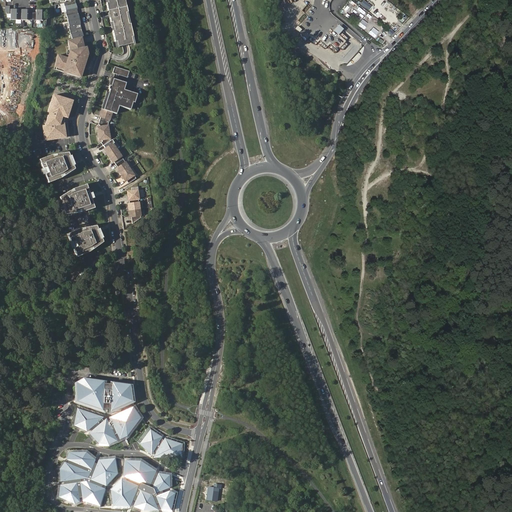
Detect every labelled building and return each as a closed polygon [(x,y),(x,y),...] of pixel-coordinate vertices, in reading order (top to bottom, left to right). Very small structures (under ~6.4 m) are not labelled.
[(49,0),(51,6),(64,3),(72,40),(81,38),(83,37),(75,0),(49,0)] [(105,0),(116,47),(134,43),(124,0),(105,0)] [(11,20),(42,20),(43,10),(36,10),(36,12),(28,12),(28,9),(21,9),(21,12),(18,12),(18,9),(11,9),(11,6),(6,6),(5,9),(7,13),(11,13),(11,20)] [(363,28),(366,22),(360,18),(356,24),(363,28)] [(80,78),(87,56),(87,54),(85,55),(81,38),(72,40),(68,41),(71,51),(68,58),(58,55),(55,67),(68,71),(67,74),(80,78)] [(115,66),(112,73),(127,78),(129,71),(115,66)] [(128,184),(135,179),(109,139),(107,126),(111,112),(116,114),(119,105),(130,109),(132,102),(134,102),(136,93),(123,89),(125,82),(113,78),(110,85),(109,85),(108,89),(109,89),(103,110),(101,109),(99,117),(100,117),(98,124),(99,125),(100,127),(98,127),(100,140),(102,140),(102,141),(100,142),(104,148),(103,149),(112,162),(113,161),(117,167),(116,168),(124,181),(126,180),(128,184)] [(65,110),(69,100),(59,97),(59,99),(51,97),(47,111),(49,112),(48,114),(47,114),(44,125),(41,126),(43,138),(47,137),(48,139),(60,137),(59,135),(64,135),(62,123),(61,123),(65,110)] [(41,173),(45,182),(58,177),(71,168),(70,165),(71,164),(67,155),(66,155),(65,152),(49,154),(36,159),(39,168),(37,169),(39,174),(41,173)] [(80,211),(92,207),(89,198),(91,197),(89,191),(87,192),(83,184),(71,188),(58,197),(60,200),(58,201),(62,210),(63,210),(65,213),(80,211)] [(132,224),(141,218),(138,199),(139,199),(137,187),(131,188),(131,191),(127,192),(127,196),(126,197),(127,201),(128,200),(129,204),(127,204),(129,217),(131,216),(132,224)] [(72,246),(75,254),(88,249),(101,241),(100,237),(101,237),(98,227),(96,228),(95,224),(79,226),(66,231),(69,240),(67,241),(69,247),(72,246)] [(103,381),(82,378),(74,383),(74,402),(102,411),(103,381)] [(129,385),(111,382),(110,411),(132,401),(129,385)] [(133,406),(108,418),(118,439),(126,437),(139,418),(133,406)] [(103,417),(77,408),(73,425),(86,431),(103,417)] [(116,441),(106,419),(89,433),(97,444),(108,445),(116,441)] [(162,437),(150,429),(140,444),(152,455),(162,437)] [(180,458),(182,443),(165,438),(153,457),(180,458)] [(86,453),(68,452),(65,460),(90,469),(95,460),(86,453)] [(114,458),(98,460),(89,480),(106,486),(117,474),(114,458)] [(140,461),(124,461),(123,477),(139,484),(137,486),(121,478),(110,489),(112,505),(130,506),(132,499),(135,501),(133,506),(143,511),(158,510),(155,503),(158,503),(160,510),(172,511),(176,493),(171,490),(163,493),(162,491),(169,487),(168,475),(158,473),(152,488),(149,486),(156,471),(140,461)] [(89,473),(64,462),(59,469),(59,482),(87,478),(89,473)] [(85,481),(78,482),(82,501),(99,505),(104,489),(85,481)] [(76,482),(60,485),(58,497),(74,504),(80,502),(76,482)] [(221,484),(213,483),(213,487),(208,486),(206,499),(216,500),(219,487),(220,488),(221,484)]
